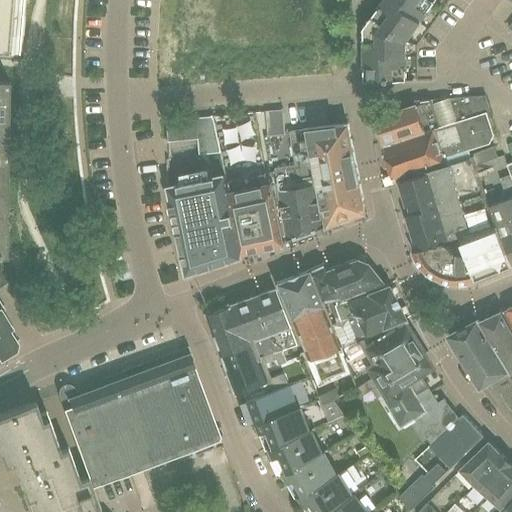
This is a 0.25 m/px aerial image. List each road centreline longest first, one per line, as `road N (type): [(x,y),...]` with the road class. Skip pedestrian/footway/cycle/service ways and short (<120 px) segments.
road 1 (residential): [(384,224),(350,88),(117,103)]
road 2 (residential): [(511,441),(445,356),(384,224)]
road 3 (residential): [(179,301),(252,477),(276,511)]
road 4 (residential): [(179,301),(384,224)]
road 5 (residential): [(153,311),(130,214),(117,103)]
road 6 (unclassified): [(0,385),(153,311)]
